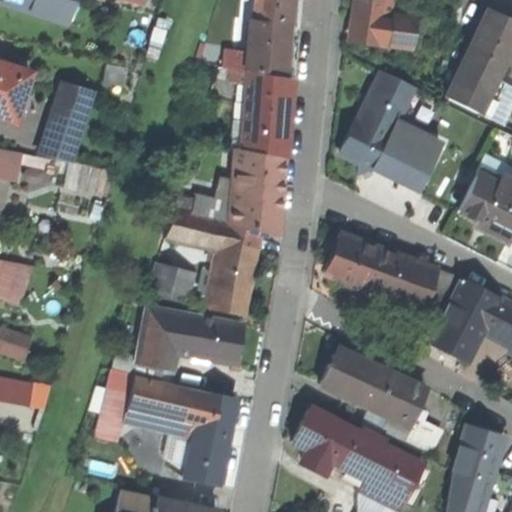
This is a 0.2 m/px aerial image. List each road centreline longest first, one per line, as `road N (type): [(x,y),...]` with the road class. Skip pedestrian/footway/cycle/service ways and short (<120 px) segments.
road 1 (residential): [(511,414),(293,293)]
road 2 (residential): [(511,280),(305,175)]
road 3 (residential): [(247,511),(293,293)]
road 4 (residential): [(305,175),(324,0)]
